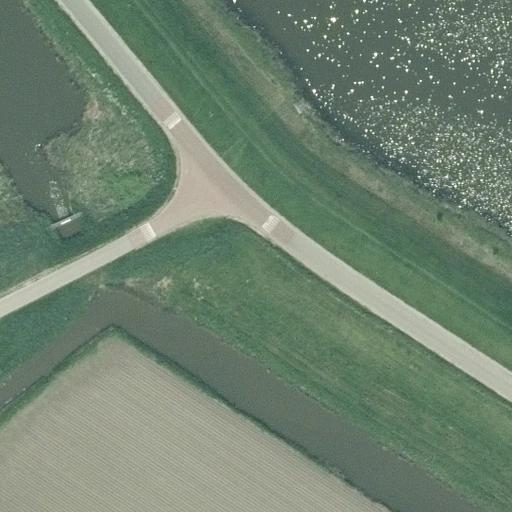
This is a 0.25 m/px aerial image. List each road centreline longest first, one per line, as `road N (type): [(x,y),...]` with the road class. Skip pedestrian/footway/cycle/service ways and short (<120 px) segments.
road 1 (tertiary): [(511,389),(306,254),(222,186)]
road 2 (track): [(285,176),(511,328)]
road 3 (unclassified): [(0,309),(222,186)]
road 4 (tertiary): [(222,186),(70,0)]
